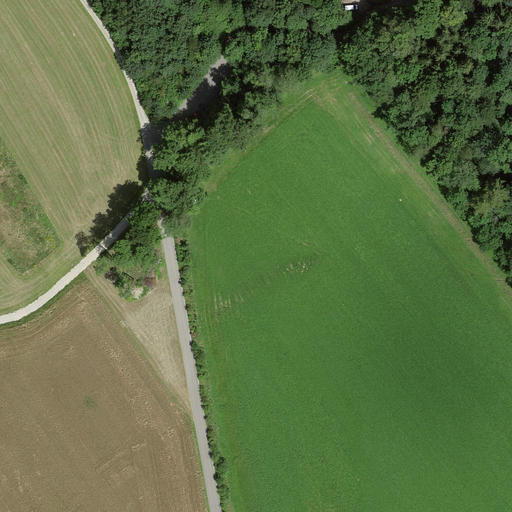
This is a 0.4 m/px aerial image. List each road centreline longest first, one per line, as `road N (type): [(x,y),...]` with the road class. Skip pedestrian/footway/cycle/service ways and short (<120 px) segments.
road 1 (unclassified): [(151,134),(215,511)]
road 2 (track): [(334,37),(281,26),(246,29),(177,119),(151,134)]
road 3 (track): [(157,185),(51,294),(0,319)]
road 4 (track): [(409,78),(468,189),(511,248)]
road 5 (track): [(85,0),(117,46),(151,134)]
